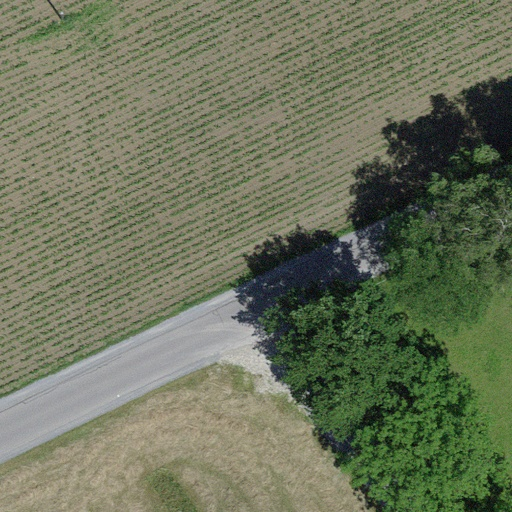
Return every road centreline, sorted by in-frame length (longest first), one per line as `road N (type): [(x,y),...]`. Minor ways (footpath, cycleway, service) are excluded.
road 1 (unclassified): [(511,193),(0,430)]
road 2 (track): [(260,311),(418,511)]
